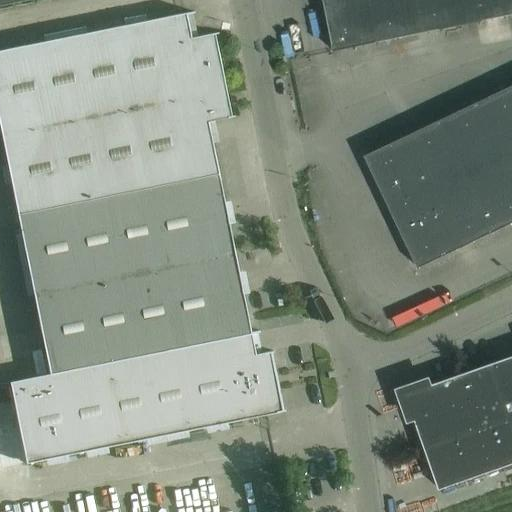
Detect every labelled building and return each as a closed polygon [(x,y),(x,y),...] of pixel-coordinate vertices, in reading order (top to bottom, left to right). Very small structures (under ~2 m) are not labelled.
[(511,13),(511,0),(323,0),(333,51),(511,13)] [(234,116),(227,117),(211,35),(217,34),(217,33),(190,38),(186,15),(194,13),(194,12),(0,51),(0,128),(17,215),(66,459),(285,411),(285,409),(277,411),(266,362),(275,360),(273,351),(255,355),(250,335),(251,334),(259,332),(259,331),(251,332),(207,122),(234,117),(234,116)] [(511,85),(364,156),(418,268),(511,223),(511,85)] [(511,356),(482,367),(499,415),(511,452),(511,356)] [(422,442),(499,415),(482,367),(413,391),(408,402),(422,442)] [(439,490),(511,464),(511,452),(499,415),(422,442),(439,490)]
